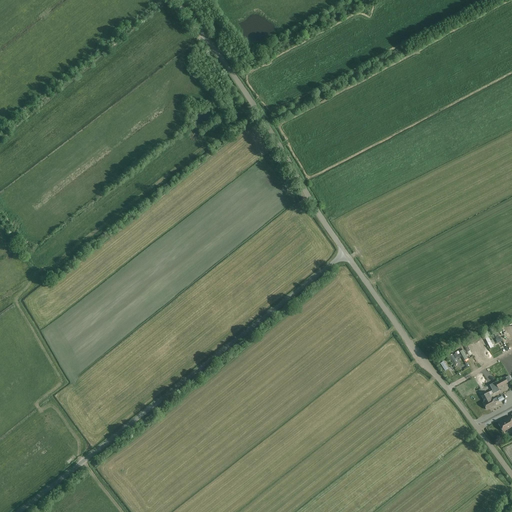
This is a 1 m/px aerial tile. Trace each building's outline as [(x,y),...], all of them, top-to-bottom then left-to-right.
[(509,337),(508,329),(511,329),(511,326),(502,328),(504,338),(509,337)] [(477,341),(479,346),(482,344),(484,347),(490,344),(487,337),(477,341)] [(476,342),(472,344),(477,355),(481,353),(476,342)] [(468,348),(464,350),(470,362),(474,360),(468,348)] [(505,377),(495,383),(490,386),(493,391),(498,388),(508,382),(511,380),(509,375),(505,378),(505,377)] [(492,391),(489,392),(482,396),(485,402),(488,401),(489,402),(493,400),(490,395),(493,393),(492,391)] [(485,402),(483,403),(487,409),(495,405),(493,400),(489,402),(488,401),(485,402)] [(511,414),(511,415),(511,416),(510,417),(498,423),(503,432),(511,426),(511,414)]
